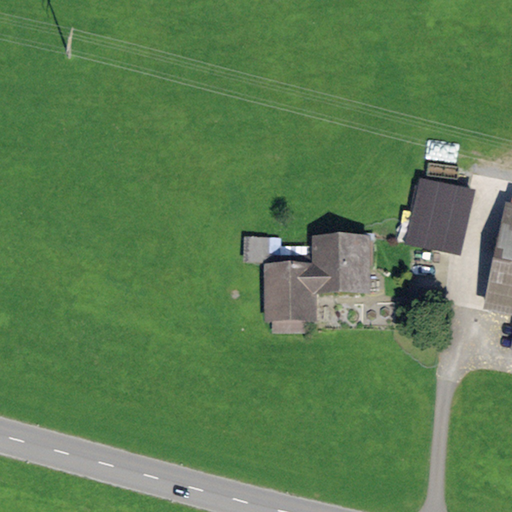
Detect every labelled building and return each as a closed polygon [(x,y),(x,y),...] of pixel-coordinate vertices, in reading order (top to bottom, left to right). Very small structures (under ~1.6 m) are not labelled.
[(475,198),(420,185),(404,248),(459,261),(475,198)] [(511,196),(487,314),(511,319),(511,196)] [(249,258),(283,256),(281,233),(248,235),(249,258)] [(371,298),(371,242),(315,242),(315,268),(314,298),(371,298)] [(314,298),(315,268),(264,268),(264,328),(314,328),(314,298)]
